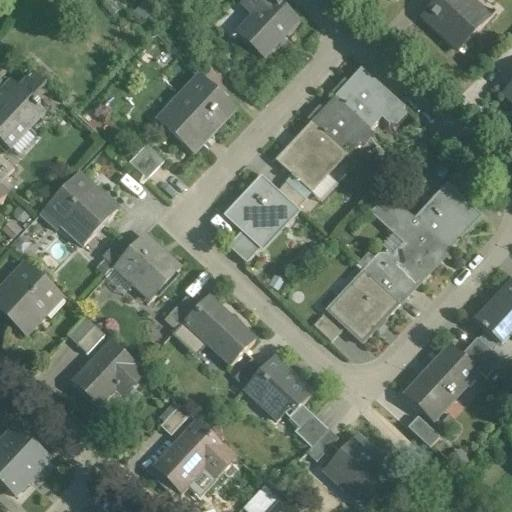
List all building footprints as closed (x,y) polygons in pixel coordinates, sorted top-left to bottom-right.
[(300,24),(274,0),(245,0),(244,1),(256,12),(235,35),(264,62),(300,24)] [(489,20),(466,0),(438,0),(422,18),(458,52),(489,20)] [(365,68),(340,94),(381,133),(406,107),(365,68)] [(32,75),(17,91),(14,88),(5,97),(0,93),(0,144),(9,153),(44,116),(38,110),(39,109),(35,105),(34,106),(30,103),(45,87),(32,75)] [(235,111),(199,78),(157,123),(192,156),(235,111)] [(340,94),(314,122),(355,161),(381,133),(340,94)] [(346,158),(311,125),(276,163),(292,178),(290,180),(295,184),(296,182),(311,196),(346,158)] [(163,164),(146,148),(129,165),(147,182),(163,164)] [(0,186),(14,173),(0,160),(0,186)] [(476,195),(455,176),(446,186),(467,205),(476,195)] [(116,214),(77,177),(48,209),(72,232),(69,235),(83,249),(116,214)] [(261,179),(224,218),(241,235),(258,250),(259,249),(269,238),(264,233),(274,223),(283,231),(299,215),(296,212),(277,194),(261,179)] [(305,202),(286,184),(277,194),(296,212),(305,202)] [(467,205),(446,186),(414,221),(449,254),(482,219),(467,205)] [(414,221),(389,198),(373,215),(407,247),(393,262),(388,258),(379,259),(363,275),(399,308),(409,297),(392,281),(401,271),(418,287),(449,254),(414,221)] [(258,250),(241,235),(228,249),(245,266),(260,250),(259,249),(258,250)] [(179,273),(143,238),(132,250),(114,269),(151,304),(179,273)] [(120,239),(101,260),(113,270),(114,269),(132,250),(120,239)] [(61,299),(26,267),(0,294),(0,315),(25,339),(61,299)] [(418,287),(401,271),(392,281),(409,297),(418,287)] [(399,308),(363,275),(327,314),(362,347),(399,308)] [(511,282),(494,301),(498,305),(478,326),(482,330),(481,332),(485,336),(486,335),(497,346),(506,336),(511,341),(511,282)] [(197,311),(185,300),(169,318),(181,329),(197,311)] [(255,343),(208,300),(197,311),(181,329),(172,338),(188,353),(199,341),(230,370),(255,343)] [(340,335),(323,319),(313,329),(331,345),(340,335)] [(84,320),(66,339),(76,349),(94,330),(84,320)] [(94,330),(76,349),(86,358),(104,339),(94,330)] [(502,364),(478,342),(461,359),(479,376),(486,382),(502,364)] [(112,346),(73,387),(97,409),(115,390),(117,391),(119,388),(118,387),(122,383),(131,391),(144,377),(112,346)] [(450,349),(403,399),(432,426),(445,412),(443,410),(453,399),(447,393),(455,384),(463,392),(479,376),(461,359),(450,349)] [(312,397),(273,360),(262,372),(245,391),(243,393),(277,424),(284,417),(298,431),(311,417),(301,408),(312,397)] [(252,362),(234,381),(245,391),(262,372),(252,362)] [(179,409),(160,430),(170,439),(189,419),(179,409)] [(298,431),(294,436),(311,451),(328,433),(311,417),(298,431)] [(439,440),(417,420),(407,431),(429,451),(439,440)] [(235,462),(197,425),(153,472),(179,497),(209,466),(221,478),(235,462)] [(48,463),(15,431),(0,446),(0,488),(0,489),(2,487),(14,499),(48,463)] [(311,451),(306,456),(316,466),(338,442),(328,433),(311,451)] [(398,476),(356,438),(323,473),(365,511),(398,476)] [(264,489),(242,511),(277,511),(283,506),(264,489)]
